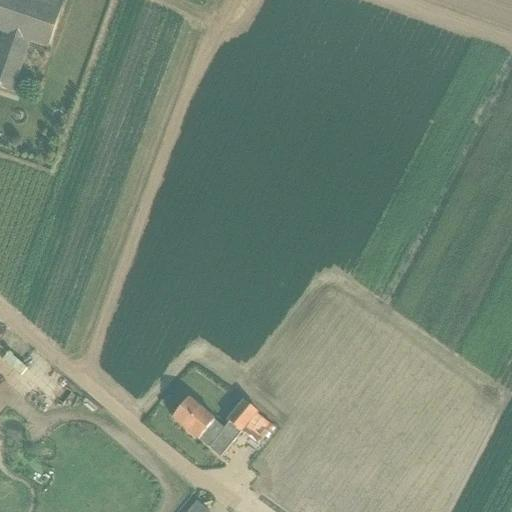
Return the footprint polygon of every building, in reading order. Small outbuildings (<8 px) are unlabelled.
[(0,40),(0,88),(4,90),(14,93),(31,45),(48,51),(65,0),(1,0),(0,4),(0,32),(2,33),(0,40)] [(429,258),(438,261),(446,240),(437,237),(429,258)] [(272,472),(255,496),(276,511),(303,511),(315,496),(328,505),(355,469),(335,455),(402,362),(351,325),(254,459),(272,472)] [(0,362),(12,372),(21,361),(0,343),(0,362)] [(420,498),(473,404),(431,381),(379,475),(420,498)] [(244,402),(227,422),(229,423),(225,429),(189,400),(173,420),(220,459),(241,433),(257,446),(273,427),(266,421),(255,411),(244,402)] [(421,511),(423,511),(384,482),(361,511),(421,511)]
